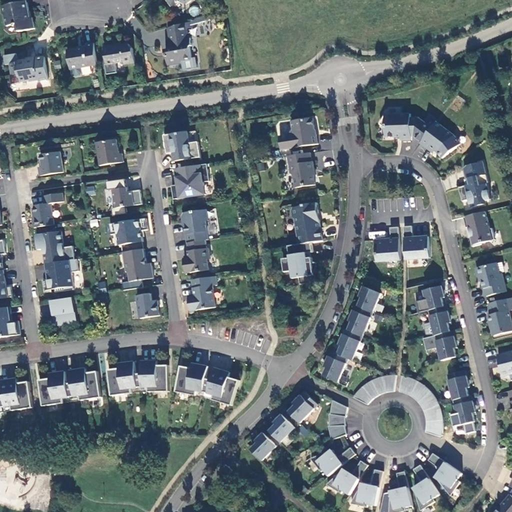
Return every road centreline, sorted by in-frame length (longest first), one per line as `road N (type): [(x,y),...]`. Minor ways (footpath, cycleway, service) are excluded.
road 1 (residential): [(353,162),(397,166),(427,180),(441,204),(493,407),(486,465),(423,437)]
road 2 (unclassified): [(341,82),(0,132)]
road 3 (residential): [(282,372),(312,345),(337,295),(354,238),(353,162)]
road 4 (residential): [(169,511),(282,372)]
road 5 (unclassified): [(511,27),(341,82)]
road 6 (residential): [(150,168),(178,337)]
road 7 (residential): [(15,188),(36,352)]
road 8 (residential): [(178,337),(36,352)]
road 9 (residential): [(15,188),(150,168)]
